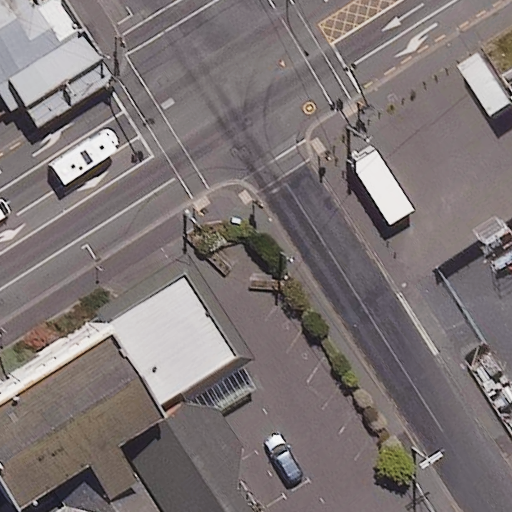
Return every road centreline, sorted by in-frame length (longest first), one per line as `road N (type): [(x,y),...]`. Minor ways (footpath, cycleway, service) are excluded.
road 1 (tertiary): [(233,91),(495,511)]
road 2 (tertiary): [(233,91),(152,157),(0,252)]
road 3 (tertiary): [(353,0),(233,91)]
